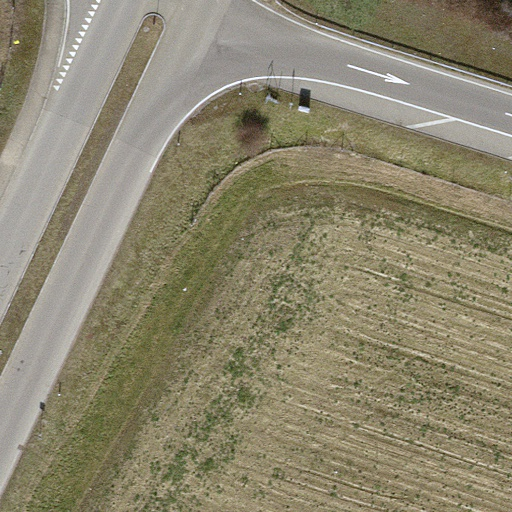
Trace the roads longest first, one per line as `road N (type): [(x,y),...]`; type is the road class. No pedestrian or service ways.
road 1 (primary): [(0,442),(173,80),(171,0)]
road 2 (primary): [(181,0),(287,43),(511,111)]
road 3 (primary): [(163,0),(113,23),(0,270)]
